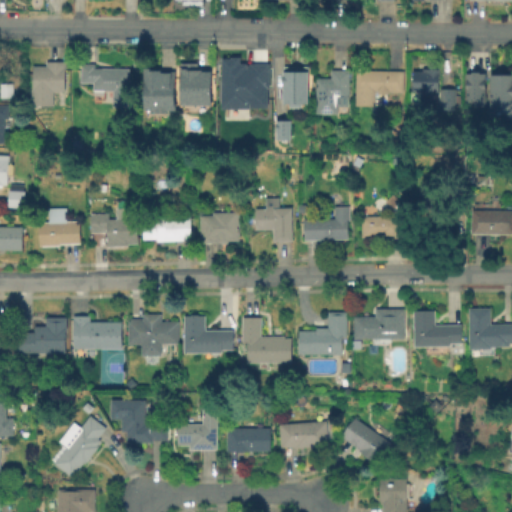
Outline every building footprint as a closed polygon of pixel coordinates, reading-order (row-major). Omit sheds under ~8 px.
[(265,107),(220,108),(220,58),(228,58),(228,56),(238,56),(238,63),(267,63),(267,87),(265,87),(265,107)] [(63,90),(52,90),(52,105),(29,105),(29,64),(44,64),(44,59),(63,59),(63,90)] [(209,104),(178,104),(178,61),(195,61),(195,68),(209,68),(209,104)] [(126,105),(111,105),(111,89),(103,89),(103,94),(92,94),(92,81),(79,81),(79,62),(93,62),(93,66),(127,67),(126,105)] [(307,102),(300,102),(300,106),(288,106),(288,101),(282,101),(282,65),(307,65),(307,102)] [(455,110),(435,110),(435,93),(410,93),(410,67),(437,67),(437,87),(455,87),(455,110)] [(174,108),(165,108),(165,112),(153,112),(153,108),(143,108),(143,68),(159,68),(159,71),(174,71),(174,108)] [(347,105),(337,105),(337,112),(314,112),(314,77),(329,77),(329,68),(347,68),(347,105)] [(398,89),(374,89),(374,104),(354,104),(354,68),(397,68),(398,89)] [(484,106),(464,106),(463,70),(484,70),(484,106)] [(510,116),(488,116),(488,101),(486,101),(486,90),(488,90),(488,73),(511,73),(511,95),(510,95),(510,116)] [(11,95),(0,95),(0,82),(11,82),(11,95)] [(290,137),(274,137),(274,118),(290,118),(290,137)] [(403,141),(395,141),(395,126),(402,125),(403,141)] [(23,206),(6,205),(7,189),(8,189),(8,182),(22,182),(22,189),(24,189),(23,206)] [(391,207),(382,199),(389,192),(398,199),(391,207)] [(291,240),(273,240),(272,227),(254,228),(253,207),(264,207),(263,196),(277,195),(277,205),(290,205),(291,240)] [(304,210),(296,210),(296,202),(304,202),(304,210)] [(345,238),(302,239),(302,218),(332,217),(332,204),(348,203),(348,220),(345,220),(345,238)] [(135,242),(125,242),(125,245),(105,245),(105,231),(88,232),(87,212),(105,212),(106,217),(113,217),(113,206),(134,205),(135,242)] [(78,242),(38,243),(37,221),(47,221),(46,206),(64,206),(65,218),(77,218),(78,242)] [(424,206),(442,206),(442,227),(424,227),(424,206)] [(511,232),(470,232),(470,208),(511,208),(511,232)] [(237,240),(198,240),(198,214),(210,214),(210,210),(237,210),(237,240)] [(188,239),(155,240),(155,237),(140,237),(140,213),(188,212),(188,239)] [(397,236),(360,236),(360,214),(397,214),(397,236)] [(20,248),(0,248),(0,224),(20,224),(20,248)] [(403,336),(352,337),(351,314),(373,314),(372,307),(403,306),(403,336)] [(511,341),(508,342),(508,345),(488,345),(488,347),(468,348),(467,306),(488,306),(489,322),(511,322),(511,341)] [(460,341),(448,341),(448,345),(412,345),(411,308),(433,308),(433,323),(460,323),(460,341)] [(342,353),(296,352),(297,329),(314,329),(314,325),(325,325),(325,310),(346,310),(346,336),(342,336),(342,353)] [(0,312),(8,312),(8,340),(0,340),(0,312)] [(159,353),(139,353),(139,342),(126,342),(126,317),(140,317),(140,312),(158,312),(159,319),(176,319),(176,342),(159,343),(159,353)] [(119,347),(71,346),(71,313),(88,313),(88,319),(120,320),(119,347)] [(232,348),(219,348),(219,351),(182,351),(182,313),(203,313),(203,328),(231,328),(232,348)] [(62,353),(15,353),(15,330),(31,331),(31,325),(42,325),(42,315),(64,315),(64,338),(62,338),(62,353)] [(289,360),(240,361),(240,315),(259,315),(259,334),(283,333),(283,337),(289,337),(289,360)] [(350,358),(351,376),(339,376),(339,358),(350,358)] [(136,383),(130,389),(124,382),(129,376),(136,383)] [(12,434),(0,434),(0,387),(5,388),(5,415),(12,415),(12,434)] [(165,441),(150,441),(150,445),(124,445),(124,433),(119,433),(119,401),(143,401),(143,424),(165,424),(165,441)] [(215,452),(187,452),(187,447),(174,447),(174,425),(201,425),(201,411),(215,411),(215,452)] [(69,477),(53,465),(64,450),(56,444),(71,424),(79,429),(88,417),(103,428),(95,440),(100,443),(82,468),(78,465),(69,477)] [(375,464),(338,439),(352,420),(389,445),(375,464)] [(324,448),(277,451),(276,426),(323,423),(324,448)] [(267,454),(225,454),(225,430),(267,430),(267,454)] [(403,511),(381,511),(381,504),(375,504),(375,474),(403,475),(403,511)] [(56,511),(56,490),(92,490),(92,511),(56,511)]
